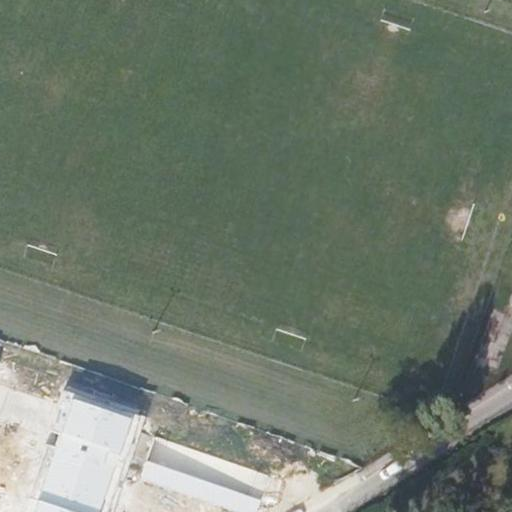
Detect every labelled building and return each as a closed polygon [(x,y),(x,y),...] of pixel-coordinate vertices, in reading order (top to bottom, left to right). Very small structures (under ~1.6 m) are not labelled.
[(50,430),(58,433),(72,393),(63,391),(50,430)] [(97,511),(131,414),(72,393),(58,433),(53,447),(30,511),(97,511)] [(97,511),(106,511),(139,417),(131,414),(97,511)] [(21,511),(30,511),(53,447),(45,444),(21,511)] [(147,459),(141,477),(243,511),(256,511),(261,498),(147,459)]
